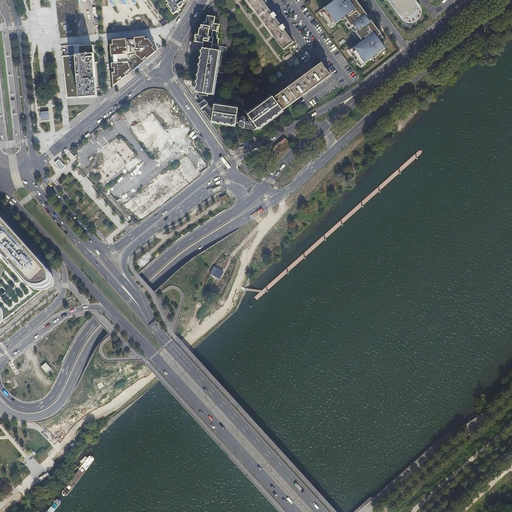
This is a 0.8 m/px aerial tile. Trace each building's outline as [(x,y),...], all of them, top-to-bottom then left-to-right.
[(178,0),(164,0),(171,10),(170,10),(173,16),(172,17),(174,20),(180,13),(179,10),(182,8),(181,7),(182,7),(180,5),(182,4),(181,4),(178,0)] [(245,0),(246,1),(284,50),(294,42),(285,29),(286,28),(283,24),(282,25),(275,17),(277,16),(274,12),(272,13),(262,0),(245,0)] [(382,44),(386,41),(371,20),(369,21),(365,16),(367,15),(355,0),(336,0),(337,1),(334,3),(333,1),(322,9),(324,13),(322,15),(329,24),(331,22),(333,25),(342,19),(341,17),(343,15),(346,18),(351,26),(348,28),(351,32),(354,30),(361,40),(364,43),(361,45),(360,43),(351,49),(354,53),(351,55),(358,63),(360,62),(363,65),(374,57),(371,53),(374,51),(377,54),(385,49),(382,44)] [(387,0),(404,22),(407,23),(411,23),(415,23),(418,21),(419,19),(421,16),(422,12),(421,8),(414,0),(387,0)] [(230,15),(225,18),(228,23),(233,19),(230,15)] [(201,102),(198,104),(199,106),(210,121),(233,125),(234,123),(236,123),(236,122),(238,123),(237,127),(239,127),(253,129),(281,110),(272,97),(247,114),(243,109),(213,104),(211,101),(219,50),(206,48),(207,44),(216,45),(217,39),(215,39),(217,25),(211,24),(212,17),(204,16),(203,22),(201,22),(201,25),(199,25),(198,28),(197,28),(196,35),(193,35),(192,42),(202,43),(195,92),(196,92),(195,97),(200,98),(200,100),(201,102)] [(111,61),(113,86),(157,51),(147,36),(112,40),(113,45),(110,45),(111,55),(113,55),(114,60),(111,61)] [(78,46),(79,48),(79,54),(75,54),(75,56),(78,97),(97,96),(93,52),(92,45),(81,45),(78,46)] [(273,97),(282,109),(332,76),(323,63),(273,97)] [(281,110),(282,109),(273,97),(273,96),(272,97),(281,110)] [(208,121),(210,121),(199,106),(198,107),(208,121)] [(48,111),(40,111),(41,120),(49,119),(48,111)] [(105,145),(127,172),(141,161),(121,137),(115,141),(113,139),(105,145)] [(199,142),(196,144),(202,153),(205,151),(199,142)] [(114,194),(154,194),(154,172),(138,183),(132,173),(110,188),(114,194)] [(225,195),(220,198),(220,199),(222,203),(228,200),(225,195)] [(0,316),(0,313),(0,252),(27,282),(32,285),(39,285),(44,283),(47,280),(48,275),(46,269),(38,260),(0,219),(0,316)] [(51,368),(47,363),(42,367),(46,372),(51,368)] [(476,476),(479,475),(477,469),(471,472),(472,474),(470,475),(469,477),(467,475),(463,481),(470,483),(472,478),(476,476)] [(454,491),(451,486),(446,491),(448,493),(449,494),(449,496),(449,497),(448,500),(453,502),(454,499),(455,496),(455,494),(454,491)]
